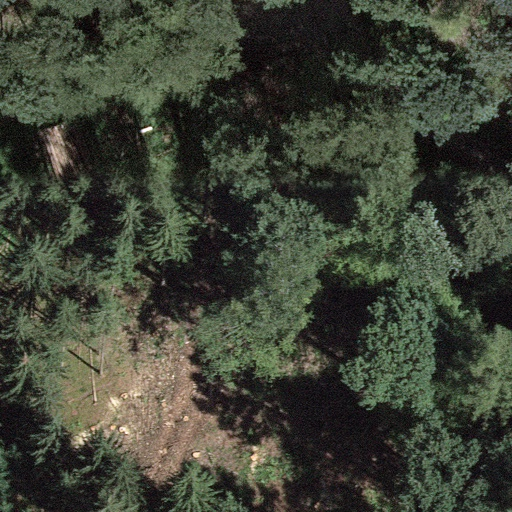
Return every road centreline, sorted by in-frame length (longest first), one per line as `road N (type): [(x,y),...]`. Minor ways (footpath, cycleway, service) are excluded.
road 1 (track): [(330,0),(331,15),(0,82)]
road 2 (track): [(511,171),(331,15)]
